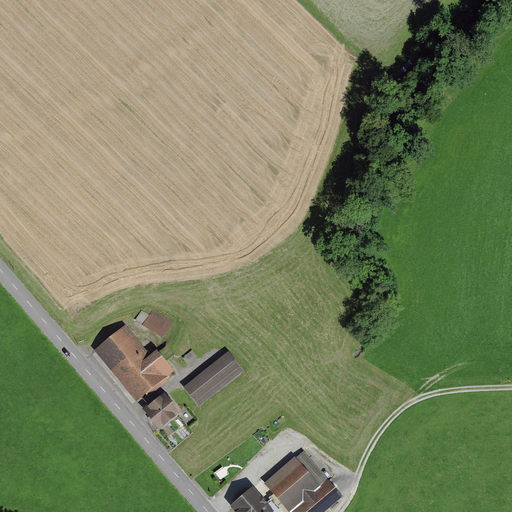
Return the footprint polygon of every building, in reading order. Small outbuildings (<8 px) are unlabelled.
[(143,327),(163,339),(174,322),(154,310),(150,316),(143,326),(143,327)] [(143,326),(150,316),(142,311),(136,321),(143,326)] [(149,355),(126,327),(96,351),(137,402),(173,373),(155,351),(149,355)] [(201,404),(245,370),(230,351),(186,385),(201,404)] [(161,427),(180,411),(165,393),(146,409),(161,427)] [(325,511),(343,497),(303,451),(265,484),(290,511),(325,511)] [(229,505),(235,511),(268,511),(275,507),(254,483),(229,505)]
